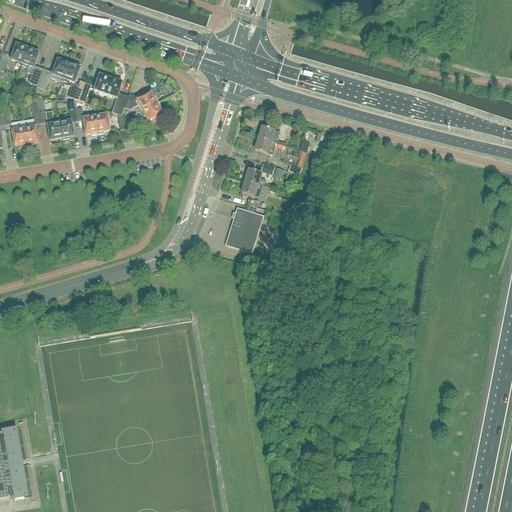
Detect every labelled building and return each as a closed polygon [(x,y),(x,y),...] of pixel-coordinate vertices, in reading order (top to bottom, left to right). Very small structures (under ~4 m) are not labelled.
[(15,66),(21,68),(28,51),(16,46),(10,63),(16,65),(15,66)] [(39,55),(28,51),(21,68),(27,70),(25,75),(32,77),(28,86),(37,89),(43,73),(34,70),(39,55)] [(3,54),(0,62),(0,78),(1,78),(3,74),(10,57),(3,54)] [(63,82),(69,66),(58,62),(53,75),(43,72),(43,73),(37,89),(45,92),(49,82),(52,81),(57,83),(58,80),(63,82)] [(69,66),(63,82),(69,84),(68,88),(77,91),(74,101),(79,103),(86,85),(80,83),(79,86),(75,85),(80,70),(69,66)] [(99,96),(105,99),(111,81),(100,77),(94,93),(99,95),(99,96)] [(122,85),(111,81),(105,99),(111,101),(111,99),(116,101),(112,115),(118,117),(122,118),(124,110),(125,110),(128,102),(118,98),(122,85)] [(86,85),(79,103),(84,105),(91,87),(86,85)] [(140,108),(142,113),(157,105),(151,94),(138,101),(137,99),(129,96),(127,102),(128,102),(125,110),(131,113),(140,108)] [(162,116),(157,105),(142,113),(139,114),(145,125),(162,116)] [(46,110),(39,112),(41,126),(47,125),(48,125),(46,115),(46,110)] [(82,110),(75,111),(77,124),(83,123),(86,137),(97,135),(94,118),(83,120),(82,110)] [(65,123),(59,124),(62,141),(74,139),(72,125),(77,124),(75,111),(68,112),(69,117),(64,118),(65,123)] [(41,126),(39,112),(32,113),(34,127),(41,126)] [(50,143),(62,141),(59,124),(54,125),(52,114),(46,115),(48,125),(47,125),(47,126),(48,126),(50,143)] [(106,116),(94,118),(97,135),(109,133),(106,116)] [(127,120),(129,131),(138,129),(136,116),(127,120)] [(121,133),(129,131),(127,120),(122,118),(118,117),(121,133)] [(30,128),(24,129),(26,147),(38,145),(36,128),(30,129),(30,128)] [(26,147),(24,129),(17,130),(17,131),(12,132),(15,149),(26,147)] [(262,129),(259,140),(272,144),(276,133),(262,129)] [(272,144),(259,140),(255,153),(268,157),(274,158),(276,150),(277,147),(272,145),(272,144)] [(309,146),(302,143),(299,153),(301,154),(306,156),(309,146)] [(306,156),(301,154),(300,158),(297,169),(301,170),(306,156)] [(264,166),(261,173),(272,177),(274,170),(264,166)] [(297,169),(291,166),(289,174),(299,177),(301,170),(297,169)] [(277,171),(274,178),(280,180),(283,172),(277,171)] [(249,172),(245,183),(271,191),(272,188),(264,186),(265,184),(260,183),(262,176),(249,172)] [(271,191),(245,183),(241,195),(255,200),(257,194),(261,195),(262,192),(270,194),(271,191)] [(249,201),(247,206),(257,210),(259,204),(249,201)] [(237,210),(225,248),(252,256),(263,219),(237,210)] [(14,503),(29,500),(17,430),(2,433),(3,436),(0,436),(0,502),(10,501),(9,500),(13,499),(14,503)]
